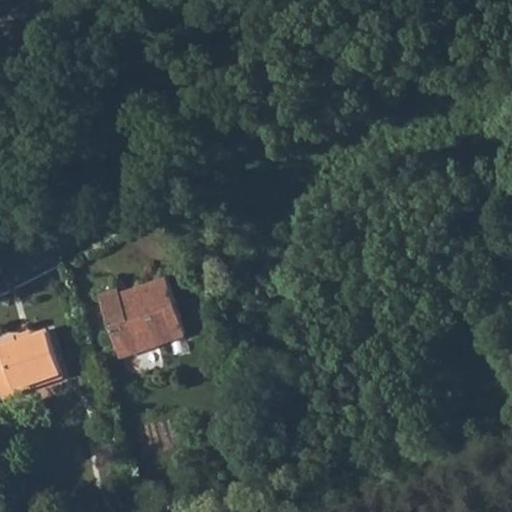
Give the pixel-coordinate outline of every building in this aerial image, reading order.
[(165,278),(135,287),(137,292),(121,297),(120,292),(118,288),(100,293),(122,355),(184,335),(165,278)] [(137,292),(135,287),(120,292),(121,297),(137,292)] [(47,327),(31,332),(18,337),(16,332),(0,337),(0,387),(3,397),(17,392),(15,387),(61,371),(47,327)] [(18,337),(31,332),(30,327),(16,332),(18,337)] [(63,377),(61,371),(15,387),(17,392),(63,377)]
